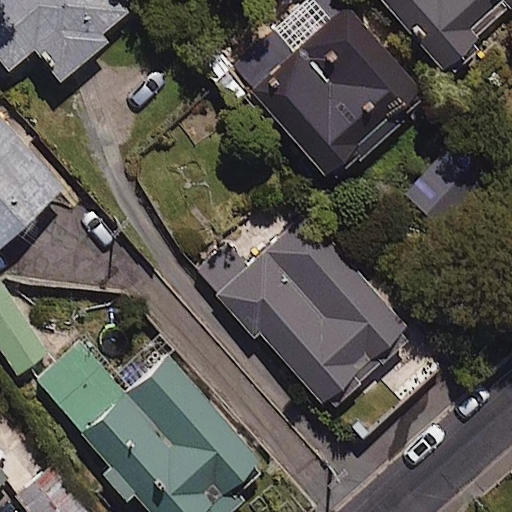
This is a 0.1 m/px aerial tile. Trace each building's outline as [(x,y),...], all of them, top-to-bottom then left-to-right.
[(134,16),(120,0),(0,0),(0,70),(35,42),(61,75),(134,16)] [(511,1),(511,0),(385,0),(439,64),(511,1)] [(420,89),(346,2),(289,50),(269,27),(229,62),(331,180),(394,125),(387,117),(420,89)] [(0,239),(61,186),(0,115),(0,239)] [(499,185),(467,155),(421,204),(453,234),(499,185)] [(441,359),(304,212),(249,263),(227,241),(197,268),(356,438),(441,359)] [(48,351),(0,280),(0,279),(0,336),(21,368),(48,351)] [(123,392),(80,341),(37,378),(151,511),(195,511),(203,506),(208,511),(222,511),(239,497),(228,484),(258,458),(169,353),(123,392)] [(87,511),(53,467),(16,494),(29,511),(87,511)]
